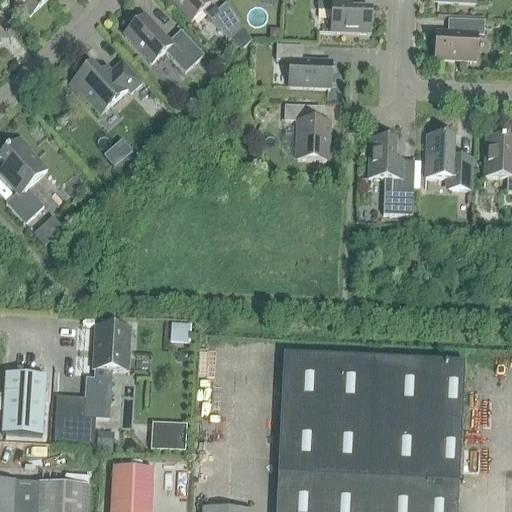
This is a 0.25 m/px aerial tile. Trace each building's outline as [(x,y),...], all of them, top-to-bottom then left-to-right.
[(48,0),(11,0),(29,18),(48,0)] [(207,0),(168,0),(191,24),(201,14),(228,43),(242,30),(225,4),(217,12),(211,6),(212,5),(207,0)] [(369,37),(370,11),(350,11),(350,0),(316,0),(316,12),(331,13),(330,35),(369,37)] [(203,58),(180,33),(168,44),(144,18),(123,37),(151,67),(164,54),(184,76),(203,58)] [(434,62),(475,64),(476,38),(483,38),(484,23),(447,21),(446,36),(435,35),(434,62)] [(301,63),(302,49),(276,48),(275,63),(289,63),(288,90),(329,92),(330,64),(301,63)] [(98,75),(91,67),(68,88),(81,103),(83,101),(99,118),(126,93),(129,96),(141,85),(122,64),(111,74),(106,69),(98,75)] [(326,164),(328,125),(319,125),(320,109),(284,108),(283,124),(298,124),(296,163),(326,164)] [(471,193),(472,160),(452,159),(453,140),(426,138),(424,181),(449,182),(448,192),(471,193)] [(5,206),(24,227),(43,210),(26,191),(47,173),(29,153),(31,151),(20,139),(0,157),(0,164),(4,169),(0,172),(0,178),(16,196),(5,206)] [(511,194),(511,161),(509,162),(510,142),(485,141),(483,179),(506,180),(506,195),(511,194)] [(412,219),(413,164),(393,163),(394,143),(369,143),(368,181),(383,182),(381,219),(412,219)] [(46,247),(65,229),(54,217),(35,235),(46,247)] [(55,416),(53,441),(93,443),(94,422),(107,423),(110,373),(126,374),(128,332),(96,330),(93,382),(86,381),(85,400),(84,418),(55,416)] [(456,511),(458,486),(463,365),(282,356),(276,477),(274,511),(456,511)] [(4,397),(0,396),(0,414),(2,415),(1,437),(41,439),(45,379),(5,377),(4,397)] [(151,425),(149,453),(184,454),(185,427),(151,425)] [(103,456),(112,456),(113,435),(96,434),(95,451),(104,451),(103,456)] [(109,511),(149,511),(150,500),(180,501),(181,473),(111,470),(109,511)] [(0,511),(85,511),(87,488),(38,486),(15,484),(0,483),(0,511)]
